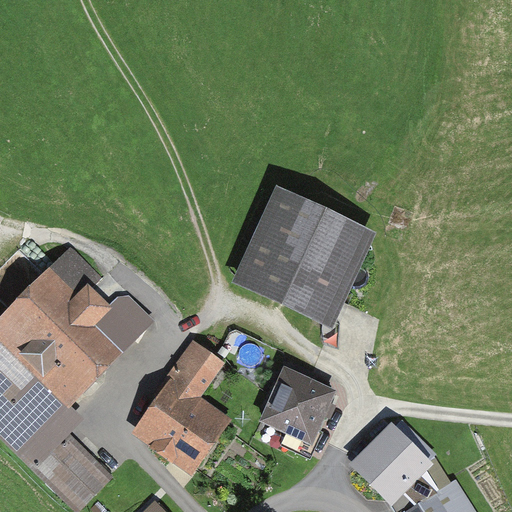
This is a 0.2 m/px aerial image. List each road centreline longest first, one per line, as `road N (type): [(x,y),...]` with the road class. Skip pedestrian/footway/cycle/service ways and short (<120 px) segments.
road 1 (track): [(191,511),(121,432),(121,403),(146,363),(180,334),(230,310),(284,332),(357,390),(363,406),(312,498)]
road 2 (track): [(345,375),(367,313),(393,178),(424,93),(438,0)]
road 3 (track): [(85,0),(166,138),(230,310)]
road 4 (track): [(180,334),(112,262),(56,234),(0,220)]
road 5 (track): [(363,406),(511,419)]
